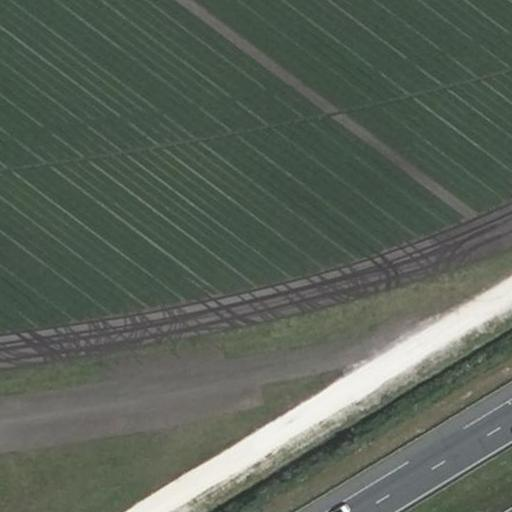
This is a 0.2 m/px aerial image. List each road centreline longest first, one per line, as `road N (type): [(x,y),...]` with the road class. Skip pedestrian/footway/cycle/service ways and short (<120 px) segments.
road 1 (track): [(511,290),(144,511)]
road 2 (motorway): [(511,420),(361,511)]
